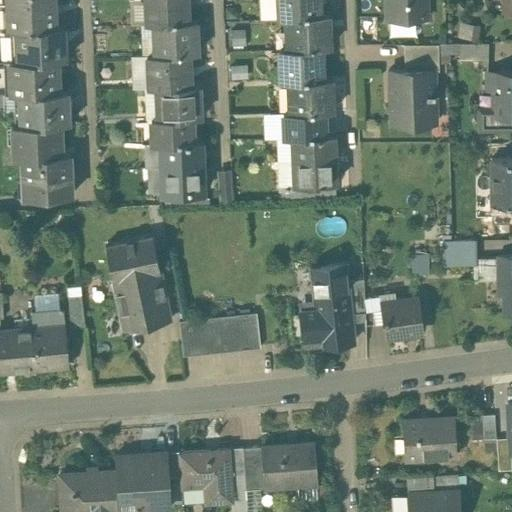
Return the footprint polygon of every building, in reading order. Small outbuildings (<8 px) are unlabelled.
[(186,0),(145,0),(146,22),(158,22),(158,21),(187,20),(187,19),(186,0)] [(318,0),(277,0),(278,16),(290,16),(290,15),(319,14),(319,13),(318,0)] [(425,0),(385,0),(387,19),(427,17),(425,0)] [(511,0),(503,0),(503,10),(511,9),(511,0)] [(54,2),(7,4),(7,28),(15,27),(55,25),(54,2)] [(319,14),(290,15),(290,16),(292,46),(287,46),(287,47),(321,46),(329,46),(327,13),(319,13),(319,14)] [(187,20),(158,21),(158,22),(160,51),(155,52),(155,53),(189,51),(189,52),(197,51),(195,18),(187,19),(187,20)] [(460,21),(459,34),(479,36),(480,23),(460,21)] [(55,25),(15,27),(17,59),(57,57),(57,58),(65,57),(63,24),(55,25)] [(437,43),(403,43),(404,68),(429,67),(429,69),(438,69),(437,43)] [(488,43),(459,43),(459,59),(487,59),(488,43)] [(287,47),(284,47),(285,78),(280,79),(280,80),(293,79),(322,78),(322,77),(321,46),(287,47)] [(189,51),(155,53),(147,53),(148,86),(156,86),(156,85),(190,83),(189,52),(189,51)] [(57,57),(17,59),(9,59),(9,64),(10,91),(10,92),(19,91),(58,89),(57,58),(57,57)] [(9,64),(0,64),(0,91),(10,91),(9,64)] [(404,68),(388,69),(388,70),(390,70),(391,103),(389,103),(390,123),(436,121),(435,96),(438,96),(438,90),(430,91),(429,69),(429,67),(404,68)] [(511,70),(486,71),(486,90),(494,90),(494,108),(494,115),(511,115),(511,70)] [(322,78),(293,79),(295,110),(295,111),(324,109),(324,110),(332,110),(330,76),(322,77),(322,78)] [(190,83),(156,85),(156,86),(161,86),(162,116),(162,117),(191,115),(192,116),(199,116),(198,83),(190,83)] [(58,89),(19,91),(20,123),(60,121),(60,122),(68,121),(66,88),(58,89)] [(10,91),(0,91),(0,108),(11,108),(11,107),(19,106),(18,92),(10,93),(10,92),(10,91)] [(19,106),(11,107),(11,108),(12,123),(20,123),(19,91),(10,92),(10,93),(18,92),(19,106)] [(494,108),(483,108),(479,112),(479,125),(483,129),(511,129),(511,115),(494,115),(494,108)] [(324,109),(295,111),(295,110),(283,111),(284,136),(292,136),(292,135),(325,133),(324,110),(324,109)] [(191,115),(162,117),(162,116),(150,117),(151,142),(159,142),(159,141),(192,139),(193,139),(192,116),(191,115)] [(20,123),(12,123),(13,156),(21,156),(23,195),(71,193),(69,151),(61,152),(60,122),(60,121),(20,123)] [(325,133),(292,135),(292,136),(293,159),(334,157),(333,132),(325,133)] [(192,139),(159,141),(159,142),(160,165),(202,163),(200,138),(193,139),(192,139)] [(62,139),(62,150),(78,149),(77,139),(62,139)] [(334,157),(293,159),(294,183),(335,182),(334,157)] [(511,158),(491,158),(492,203),(511,202),(511,158)] [(202,163),(160,165),(161,189),(203,187),(202,163)] [(511,202),(492,203),(492,221),(511,220),(511,202)] [(472,209),(450,209),(451,239),(473,239),(472,209)] [(152,233),(105,243),(113,280),(159,270),(160,270),(152,233)] [(476,263),(475,239),(473,239),(451,239),(452,255),(443,255),(444,265),(476,263)] [(511,254),(497,255),(497,274),(504,274),(504,313),(511,312),(511,254)] [(344,261),(311,265),(316,306),(299,308),(302,337),(323,335),(324,343),(353,340),(350,312),(346,278),(344,261)] [(159,270),(113,280),(124,328),(169,319),(159,270)] [(363,277),(346,278),(350,312),(364,311),(364,296),(363,277)] [(81,294),(68,295),(70,327),(85,325),(81,294)] [(381,294),(364,296),(364,311),(365,324),(384,322),(381,301),(382,301),(381,294)] [(382,301),(381,301),(384,322),(386,336),(421,331),(417,296),(382,301)] [(63,307),(37,310),(31,311),(33,326),(65,323),(63,307)] [(31,311),(25,311),(25,317),(14,318),(15,327),(33,326),(31,311)] [(256,311),(179,319),(182,354),(260,346),(256,311)] [(65,323),(33,326),(36,366),(68,363),(65,323)] [(15,327),(0,328),(0,368),(36,366),(33,326),(15,327)] [(494,412),(482,413),(483,437),(484,449),(496,449),(494,412)] [(482,413),(470,414),(471,438),(483,437),(482,413)] [(434,417),(402,419),(405,457),(455,454),(453,415),(434,416),(434,417)] [(313,440),(261,444),(261,445),(264,487),(316,483),(313,440)] [(261,445),(242,446),(243,472),(245,488),(264,487),(261,445)] [(229,446),(178,450),(180,476),(180,488),(182,487),(182,486),(203,484),(204,501),(232,499),(231,473),(229,446)] [(242,446),(229,446),(231,473),(243,472),(242,446)] [(178,450),(165,451),(167,476),(180,476),(178,450)] [(163,451),(130,453),(114,454),(115,469),(117,496),(137,495),(138,509),(139,509),(168,507),(169,507),(167,476),(165,451),(164,451),(163,451)] [(115,469),(59,472),(61,511),(117,511),(117,496),(115,469)] [(457,473),(432,474),(433,490),(458,489),(457,473)] [(433,490),(407,492),(407,493),(407,511),(459,511),(458,489),(433,490)] [(407,511),(407,493),(394,494),(394,507),(392,510),(391,511),(407,511)]
